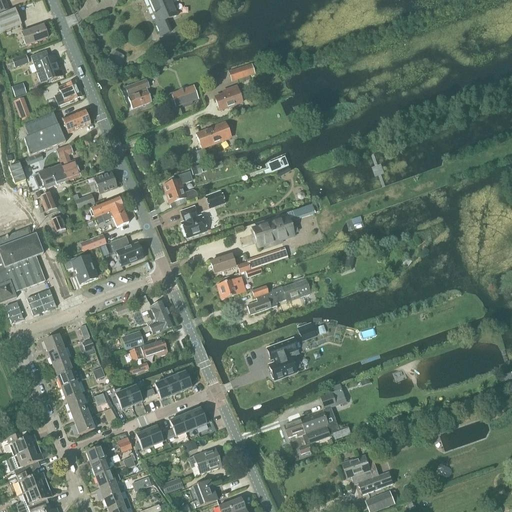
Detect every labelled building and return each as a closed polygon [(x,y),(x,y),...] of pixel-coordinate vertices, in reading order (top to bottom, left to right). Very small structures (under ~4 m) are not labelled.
[(0,0),(0,13),(9,10),(5,0),(4,0),(0,0)] [(147,0),(150,8),(151,7),(156,19),(153,20),(160,37),(170,33),(165,21),(177,16),(170,0),(147,0)] [(0,33),(21,26),(15,10),(0,15),(0,33)] [(47,39),(42,27),(21,35),(25,47),(47,39)] [(122,58),(122,54),(120,51),(118,50),(116,49),(113,48),(109,49),(106,51),(105,52),(104,55),(104,58),(104,60),(105,62),(107,65),(110,67),(114,67),(117,66),(120,65),(122,62),(122,58)] [(59,70),(54,57),(48,59),(46,52),(30,58),(40,84),(47,82),(64,76),(61,70),(59,70)] [(15,69),(28,64),(26,56),(12,61),(15,69)] [(252,65),(228,72),(231,83),(242,79),(244,82),(250,80),(249,77),(255,75),(252,65)] [(146,80),(125,88),(129,98),(128,98),(132,110),(151,102),(147,91),(146,91),(146,90),(149,89),(146,80)] [(58,88),(60,94),(54,97),(57,106),(81,98),(75,82),(58,88)] [(23,85),(11,89),(15,99),(26,95),(23,85)] [(193,86),(170,94),(175,108),(182,106),(183,108),(193,104),(192,102),(198,100),(193,86)] [(228,94),(215,99),(219,112),(242,104),(240,98),(244,97),(242,91),(238,92),(236,88),(227,91),(228,94)] [(23,99),(14,102),(21,122),(31,118),(23,99)] [(90,126),(85,111),(62,120),(68,135),(90,126)] [(65,143),(53,115),(23,127),(28,139),(23,141),(30,157),(27,159),(40,154),(40,153),(65,143)] [(202,150),(225,141),(231,138),(225,124),(196,136),(202,150)] [(61,167),(67,183),(80,178),(74,162),(69,164),(67,157),(72,155),(69,147),(56,152),(61,167)] [(42,160),(40,154),(27,159),(25,159),(27,166),(42,160)] [(61,167),(49,171),(54,186),(57,185),(57,186),(67,183),(61,167)] [(200,167),(190,169),(193,176),(202,173),(200,167)] [(54,186),(49,171),(38,175),(41,185),(37,187),(39,191),(43,190),(54,186)] [(172,183),(162,187),(169,205),(179,201),(179,200),(185,198),(186,203),(197,198),(195,192),(192,191),(185,193),(182,185),(192,182),(189,173),(171,179),(172,183)] [(97,192),(115,187),(111,175),(94,180),(97,192)] [(205,198),(209,210),(224,204),(220,193),(205,198)] [(46,214),(56,210),(51,195),(40,199),(46,214)] [(78,211),(94,205),(91,196),(78,201),(77,196),(73,197),(78,211)] [(106,214),(107,214),(107,213),(121,208),(121,207),(118,198),(103,205),(91,210),(94,219),(101,216),(106,214)] [(101,216),(104,223),(112,219),(116,229),(128,224),(121,208),(107,213),(107,214),(106,214),(101,216)] [(186,240),(206,232),(201,218),(197,219),(194,208),(180,213),(183,220),(184,220),(185,223),(181,225),(186,240)] [(264,226),(252,230),(258,248),(270,244),(271,246),(282,243),(281,241),(293,236),(287,218),(275,222),(264,225),(264,226)] [(64,231),(60,219),(50,223),(54,234),(64,231)] [(15,294),(45,282),(36,258),(43,255),(36,235),(32,237),(29,229),(0,239),(0,305),(17,299),(15,294)] [(106,244),(103,236),(82,244),(86,253),(106,244)] [(125,238),(111,244),(115,254),(116,254),(122,268),(143,260),(141,256),(143,255),(140,248),(138,249),(137,245),(127,249),(126,245),(127,245),(125,238)] [(285,248),(258,257),(262,267),(288,258),(285,248)] [(354,255),(346,254),(344,268),(352,269),(354,255)] [(234,269),(231,257),(210,263),(213,275),(234,269)] [(80,261),(78,258),(72,261),(70,258),(63,261),(67,271),(74,268),(80,285),(85,284),(92,282),(91,281),(96,279),(93,272),(96,271),(93,264),(91,265),(88,258),(80,261)] [(247,263),(237,267),(240,275),(245,273),(250,271),(247,263)] [(259,268),(245,273),(247,279),(261,274),(259,268)] [(309,294),(303,277),(292,281),(293,285),(282,289),(286,300),(300,295),(300,297),(309,294)] [(245,293),(241,278),(217,286),(221,301),(236,296),(245,293)] [(265,287),(251,292),(254,299),(255,298),(268,294),(265,287)] [(246,306),(250,317),(277,307),(276,304),(286,301),(281,289),(268,294),(255,298),(257,302),(246,306)] [(46,293),(35,297),(38,304),(42,302),(44,309),(52,306),(46,293)] [(18,300),(4,307),(5,309),(11,322),(20,318),(17,310),(21,308),(18,300)] [(137,309),(139,313),(135,315),(133,319),(136,325),(140,326),(144,324),(145,325),(155,321),(156,324),(156,325),(171,319),(164,304),(162,303),(150,308),(148,304),(137,309)] [(127,305),(121,307),(124,314),(130,312),(127,305)] [(174,327),(171,319),(156,325),(156,324),(149,327),(143,329),(145,334),(148,332),(148,331),(150,331),(153,336),(160,333),(161,333),(174,327)] [(311,324),(297,330),(302,343),(316,338),(311,324)] [(84,341),(89,338),(85,327),(79,329),(84,341)] [(122,339),(126,351),(143,345),(139,334),(122,339)] [(47,354),(63,348),(58,337),(43,343),(47,354)] [(293,340),(267,350),(271,361),(273,360),(275,364),(269,367),(271,373),(270,375),(272,379),(274,380),(274,382),(296,373),(290,358),(299,355),(293,340)] [(85,353),(94,349),(91,341),(82,345),(85,353)] [(158,359),(167,355),(162,341),(138,350),(141,360),(157,355),(158,359)] [(52,366),(67,360),(63,348),(47,354),(52,366)] [(94,349),(85,353),(87,358),(96,354),(94,349)] [(138,350),(130,352),(133,363),(141,360),(138,350)] [(67,360),(52,366),(56,377),(72,371),(67,360)] [(147,364),(128,371),(130,377),(149,371),(147,364)] [(72,371),(56,377),(60,389),(76,383),(83,381),(78,369),(72,372),(72,371)] [(103,373),(94,376),(96,381),(104,377),(103,373)] [(185,373),(175,377),(181,393),(191,389),(185,373)] [(175,377),(164,382),(171,398),(181,393),(175,377)] [(371,385),(368,378),(360,381),(363,388),(371,385)] [(164,382),(154,386),(160,402),(171,398),(164,382)] [(81,395),(76,383),(60,389),(65,401),(81,395)] [(322,399),(325,411),(347,404),(341,386),(332,389),(334,394),(333,394),(333,395),(322,399)] [(136,387),(125,392),(132,407),(142,403),(136,387)] [(125,392),(115,396),(121,412),(132,407),(125,392)] [(81,395),(65,401),(69,412),(85,406),(81,395)] [(104,399),(95,402),(97,407),(106,404),(104,399)] [(74,424),(90,418),(85,406),(69,412),(74,424)] [(109,411),(113,423),(117,421),(110,410),(109,411)] [(200,410),(189,414),(196,430),(206,426),(200,410)] [(113,423),(109,411),(103,413),(108,425),(113,423)] [(324,413),(285,427),(288,438),(297,435),(298,438),(303,436),(306,447),(299,449),(301,455),(311,452),(309,446),(333,438),(331,433),(324,413)] [(189,414),(179,418),(186,434),(196,430),(189,414)] [(90,418),(74,424),(79,436),(94,430),(90,418)] [(179,418),(169,423),(175,438),(186,434),(179,418)] [(156,428),(146,432),(152,448),(163,443),(156,428)] [(346,428),(331,433),(333,438),(334,441),(349,436),(346,428)] [(146,432),(135,436),(142,452),(152,448),(146,432)] [(14,457),(33,450),(31,444),(36,442),(33,436),(24,440),(21,434),(7,439),(9,445),(8,446),(11,451),(12,451),(14,457)] [(196,449),(194,443),(185,446),(187,452),(196,449)] [(129,445),(119,449),(121,454),(131,450),(129,445)] [(90,466),(106,460),(101,448),(85,454),(90,466)] [(199,475),(221,468),(214,449),(188,459),(191,469),(196,467),(199,475)] [(8,478),(9,480),(18,476),(30,472),(35,470),(32,464),(42,460),(40,454),(36,456),(33,450),(5,461),(12,476),(8,478)] [(124,466),(133,463),(133,462),(135,462),(132,454),(129,455),(130,459),(123,462),(124,466)] [(365,457),(346,464),(344,469),(347,477),(352,479),(353,479),(354,483),(360,485),(363,496),(393,486),(390,475),(369,482),(366,474),(371,473),(365,457)] [(94,478),(110,472),(106,460),(90,466),(94,478)] [(94,478),(99,489),(114,483),(120,481),(115,470),(110,472),(94,478)] [(30,472),(18,476),(20,482),(22,488),(24,488),(26,493),(42,487),(40,481),(44,479),(42,473),(32,477),(30,472)] [(133,489),(150,483),(148,478),(131,485),(133,489)] [(207,482),(191,487),(196,500),(192,502),(194,508),(214,501),(207,482)] [(99,489),(103,501),(119,495),(114,483),(99,489)] [(150,483),(133,489),(135,493),(151,487),(150,483)] [(162,495),(179,489),(177,483),(160,489),(162,495)] [(42,487),(26,493),(20,496),(20,497),(26,494),(29,500),(18,504),(21,511),(32,511),(44,508),(42,501),(52,498),(49,492),(45,494),(42,487)] [(377,511),(395,505),(390,494),(367,503),(370,511),(377,511)] [(119,495),(103,501),(107,511),(108,511),(124,506),(129,504),(128,504),(127,499),(122,501),(119,495)] [(219,511),(237,511),(245,509),(240,498),(218,507),(219,511)]
